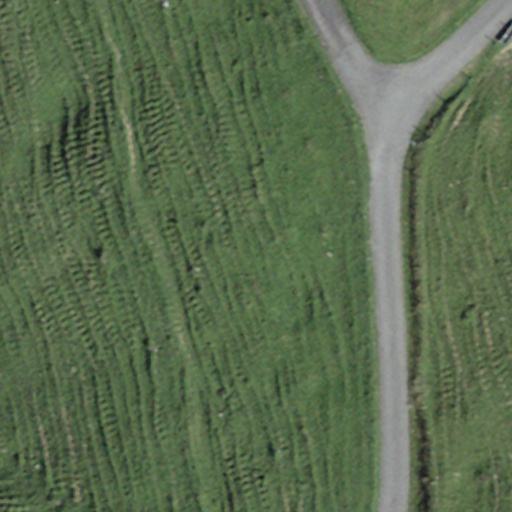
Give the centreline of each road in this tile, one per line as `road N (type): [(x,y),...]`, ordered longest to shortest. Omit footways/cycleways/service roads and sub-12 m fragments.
road 1 (track): [(383,511),(390,470),(386,140),(406,103),(500,0)]
road 2 (track): [(386,140),(316,0)]
